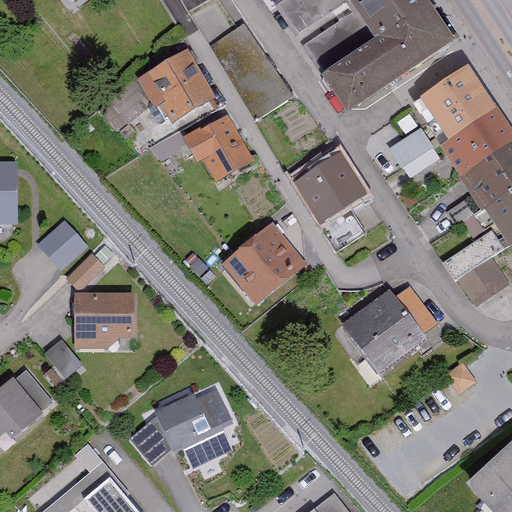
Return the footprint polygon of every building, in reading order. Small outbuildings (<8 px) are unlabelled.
[(210,0),(183,0),(192,12),(210,0)] [(339,12),(330,0),(291,0),(278,10),(298,40),(339,12)] [(435,0),(352,0),(382,44),(327,81),(352,118),(464,43),(435,0)] [(291,103),(246,28),(211,49),(257,124),(291,103)] [(166,108),(178,127),(221,102),(192,53),(140,83),(158,113),(166,108)] [(454,144),(503,112),(475,70),(426,101),(454,144)] [(463,181),(511,149),(511,126),(503,112),(454,144),(443,151),(463,181)] [(255,165),(228,119),(187,143),(201,168),(206,166),(218,187),(255,165)] [(442,162),(424,132),(391,151),(410,182),(442,162)] [(488,214),(511,197),(511,149),(463,181),(481,208),(483,207),(488,214)] [(366,195),(344,160),(298,189),(320,224),(366,195)] [(15,170),(0,169),(0,222),(16,222),(15,170)] [(511,197),(488,214),(511,251),(511,197)] [(86,250),(64,225),(37,249),(60,274),(86,250)] [(308,268),(276,228),(226,268),(258,308),(308,268)] [(506,253),(493,234),(444,267),(457,286),(460,284),(478,309),(510,287),(492,262),(506,253)] [(106,270),(92,258),(69,283),(83,295),(106,270)] [(398,301),(391,292),(342,331),(383,382),(430,343),(426,338),(439,327),(410,292),(398,301)] [(137,342),(138,299),(79,297),(78,351),(116,352),(117,341),(137,342)] [(447,377),(459,397),(474,388),(462,368),(447,377)] [(56,409),(26,374),(0,396),(0,441),(7,435),(15,444),(56,409)] [(233,428),(220,396),(200,405),(198,399),(158,416),(176,457),(186,453),(194,472),(235,455),(225,432),(233,428)] [(170,456),(150,428),(131,442),(151,470),(170,456)] [(511,511),(511,451),(473,489),(494,511),(511,511)] [(129,497),(104,466),(47,511),(73,511),(86,502),(93,511),(138,511),(127,498),(129,497)] [(350,511),(339,497),(318,511),(350,511)]
